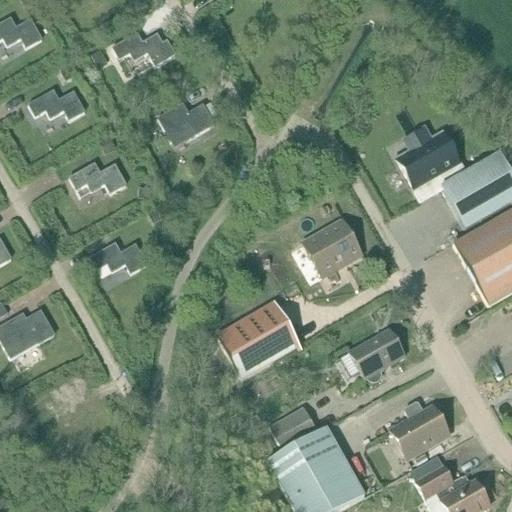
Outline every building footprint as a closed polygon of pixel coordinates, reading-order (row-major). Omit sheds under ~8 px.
[(11,23),(0,28),(0,46),(3,44),(7,52),(20,45),(25,55),(41,46),(29,23),(15,31),(11,23)] [(165,45),(160,48),(155,39),(142,47),(136,38),(112,52),(119,65),(128,59),(132,67),(145,59),(153,72),(174,60),(165,45)] [(97,53),(90,58),(96,68),(104,63),(97,53)] [(52,96),(27,110),(34,121),(45,115),(49,122),(63,115),(68,124),(84,115),(72,95),(57,104),(52,96)] [(182,107),(158,121),(165,133),(173,129),(177,136),(183,145),(196,137),(212,128),(201,109),(187,117),(182,107)] [(144,118),(131,127),(142,143),(155,135),(144,118)] [(465,179),(441,137),(396,163),(414,194),(424,188),(430,199),(441,192),(465,179)] [(110,140),(100,146),(104,153),(114,147),(110,140)] [(511,207),(511,180),(500,159),(465,179),(441,192),(464,234),(511,207)] [(95,168),(69,183),(76,195),(87,189),(92,196),(105,189),(110,198),(126,189),(114,169),(100,176),(95,168)] [(150,207),(151,192),(139,191),(138,205),(150,207)] [(156,212),(146,218),(152,230),(162,224),(156,212)] [(511,213),(452,248),(488,311),(511,296),(511,213)] [(339,227),(304,247),(322,280),(358,259),(339,227)] [(0,268),(10,262),(0,244),(0,268)] [(115,247),(90,262),(97,275),(110,267),(114,276),(125,270),(129,277),(145,268),(133,248),(120,255),(115,247)] [(297,352),(285,331),(273,310),(218,342),(241,383),(297,352)] [(37,349),(54,340),(40,316),(26,324),(22,318),(0,330),(0,347),(9,364),(37,349)] [(388,333),(348,356),(364,384),(366,383),(369,386),(373,387),(377,386),(380,383),(381,379),(380,375),(404,361),(388,333)] [(409,423),(390,434),(407,464),(448,440),(433,414),(425,419),(418,406),(415,406),(404,412),(404,415),(409,423)] [(303,411),(268,431),(282,455),(317,436),(303,411)] [(342,511),(363,500),(325,433),(265,466),(291,511),(342,511)] [(443,470),(415,486),(424,503),(429,511),(486,511),(489,511),(475,486),(467,490),(461,480),(452,486),(443,470)]
